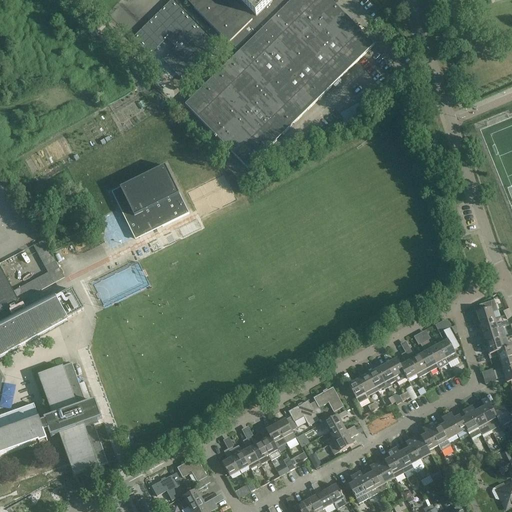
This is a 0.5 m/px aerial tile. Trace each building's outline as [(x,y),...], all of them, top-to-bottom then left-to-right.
[(184,0),(229,45),(230,44),(237,50),(255,32),(258,35),(185,106),(248,170),(374,46),(329,0),(293,0),(291,2),(289,0),(184,0)] [(353,22),(360,29),(364,25),(367,28),(381,13),(370,3),(353,22)] [(347,10),(353,18),(358,13),(352,5),(347,10)] [(162,228),(189,215),(166,167),(112,193),(135,239),(139,237),(139,238),(144,236),(144,235),(156,229),(162,227),(162,228)] [(51,255),(44,241),(33,247),(48,274),(14,292),(0,267),(0,313),(19,303),(64,278),(51,255)] [(0,456),(39,443),(40,445),(48,442),(47,440),(60,435),(75,476),(108,464),(94,426),(99,424),(98,421),(102,420),(95,401),(91,403),(90,401),(86,402),(72,364),(39,376),(53,417),(40,422),(34,404),(0,416),(0,391),(0,392),(3,379),(0,373),(0,357),(67,321),(66,319),(84,310),(73,290),(55,300),(52,295),(0,321),(0,456)] [(480,324),(495,320),(493,313),(498,312),(494,301),(479,306),(481,312),(477,314),(480,324)] [(473,316),(464,319),(468,331),(477,329),(473,316)] [(495,320),(480,324),(483,335),(498,330),(502,329),(500,325),(497,326),(495,320)] [(453,350),(459,347),(449,330),(440,335),(445,343),(438,346),(448,364),(458,359),(453,350)] [(498,330),(483,335),(486,345),(501,340),(498,330)] [(506,339),(501,340),(486,345),(490,355),(497,353),(504,351),(504,350),(511,347),(511,343),(508,344),(506,339)] [(438,346),(429,352),(436,365),(439,370),(449,365),(448,364),(438,346)] [(511,359),(511,347),(504,350),(504,351),(497,353),(490,355),(488,356),(490,360),(498,357),(500,363),(511,359)] [(429,352),(419,357),(427,370),(436,365),(429,352)] [(419,357),(410,362),(417,376),(419,379),(429,374),(427,370),(419,357)] [(495,376),(504,374),(511,370),(511,359),(500,363),(502,369),(493,372),(495,376)] [(387,365),(396,382),(397,384),(406,379),(404,374),(400,367),(401,367),(397,360),(387,365)] [(410,362),(401,367),(400,367),(404,374),(406,379),(407,381),(417,376),(410,362)] [(378,371),(388,389),(392,387),(390,385),(396,382),(387,365),(378,371)] [(511,382),(511,370),(504,374),(495,376),(496,380),(505,378),(507,384),(510,383),(511,382)] [(368,376),(377,393),(383,389),(384,391),(388,389),(378,371),(368,376)] [(359,381),(368,398),(377,393),(368,376),(359,381)] [(369,400),(368,398),(359,381),(350,385),(358,399),(356,400),(359,405),(369,400)] [(403,395),(406,401),(410,399),(412,402),(417,399),(411,387),(406,390),(407,393),(403,395)] [(310,406),(316,417),(322,414),(319,409),(328,404),(334,413),(344,408),(333,389),(314,399),(315,403),(310,406)] [(480,411),(488,425),(497,420),(497,419),(492,410),(487,400),(482,403),(485,408),(480,411)] [(316,417),(310,406),(308,402),(289,413),(291,418),(286,421),(292,432),(297,429),(294,423),(304,418),(309,427),(319,422),(316,417)] [(502,405),(492,410),(497,419),(497,420),(502,430),(511,424),(511,411),(507,415),(502,405)] [(491,432),(488,425),(480,411),(475,414),(472,408),(468,411),(481,435),(482,437),(491,432)] [(481,435),(468,411),(463,413),(466,419),(462,421),(467,431),(466,432),(468,435),(469,435),(471,440),(481,435)] [(447,417),(457,437),(466,432),(467,431),(462,421),(460,418),(455,420),(452,415),(447,417)] [(330,434),(343,426),(338,417),(318,427),(321,432),(327,429),(330,434)] [(457,437),(447,417),(442,420),(445,426),(440,428),(448,442),(457,437)] [(276,426),(286,445),(296,439),(292,432),(286,421),(276,426)] [(451,447),(448,442),(440,428),(436,431),(433,425),(428,428),(438,447),(441,452),(451,447)] [(286,445),(276,426),(266,431),(266,430),(269,436),(270,438),(274,445),(277,450),(286,445)] [(329,446),(348,436),(343,426),(330,434),(332,438),(326,442),(329,446)] [(438,447),(428,428),(423,430),(426,436),(421,439),(423,442),(422,443),(423,443),(424,443),(429,452),(438,447)] [(348,436),(329,446),(334,456),(354,446),(348,436)] [(261,443),(270,461),(271,462),(281,457),(277,450),(274,445),(270,438),(261,443)] [(411,442),(421,461),(431,455),(429,452),(424,443),(423,443),(422,443),(419,445),(416,439),(411,442)] [(421,461),(411,442),(406,444),(409,450),(405,452),(412,466),(421,461)] [(251,448),(261,466),(270,461),(261,443),(251,448)] [(228,451),(232,459),(240,472),(249,467),(242,454),(238,447),(233,450),(232,449),(228,451)] [(242,454),(249,467),(251,470),(257,467),(258,469),(262,467),(261,466),(251,448),(242,454)] [(414,469),(412,466),(405,452),(400,455),(397,449),(392,452),(404,475),(414,469)] [(240,472),(232,459),(228,451),(224,453),(229,461),(223,464),(230,478),(240,472)] [(511,458),(509,451),(500,455),(508,471),(511,479),(511,458)] [(404,475),(392,452),(387,455),(390,460),(385,463),(387,466),(393,476),(395,480),(404,475)] [(294,459),(298,465),(307,459),(304,454),(294,459)] [(311,463),(317,460),(314,455),(309,458),(311,463)] [(199,490),(205,486),(210,484),(207,478),(197,459),(177,469),(183,479),(192,474),(197,483),(196,484),(199,490)] [(298,465),(294,459),(290,461),(293,465),(287,468),(290,473),(296,469),(294,467),(298,465)] [(375,466),(385,485),(395,480),(393,476),(387,466),(383,469),(380,463),(375,466)] [(385,485),(375,466),(370,468),(373,474),(369,477),(378,495),(388,489),(385,485)] [(177,488),(183,485),(177,474),(152,488),(157,498),(167,493),(172,502),(182,496),(177,488)] [(378,495),(369,477),(364,479),(361,474),(356,476),(369,500),(378,495)] [(369,500),(356,476),(351,479),(354,484),(349,487),(359,505),(369,500)] [(251,493),(256,491),(252,483),(247,486),(251,493)] [(511,507),(511,485),(506,488),(504,484),(493,490),(492,493),(495,500),(498,501),(501,500),(506,510),(511,507)] [(326,492),(334,506),(337,511),(350,504),(343,491),(342,491),(339,485),(336,487),(336,486),(326,492)] [(205,486),(199,490),(183,498),(178,501),(183,511),(189,508),(203,501),(199,495),(207,490),(205,486)] [(317,497),(324,511),(334,506),(326,492),(317,497)] [(403,495),(406,500),(412,497),(409,492),(403,495)] [(307,502),(312,511),(325,511),(324,511),(317,497),(307,502)] [(190,511),(204,511),(216,506),(214,502),(206,506),(203,501),(189,508),(190,511)] [(312,511),(307,502),(298,507),(297,506),(296,506),(299,511),(312,511)]
